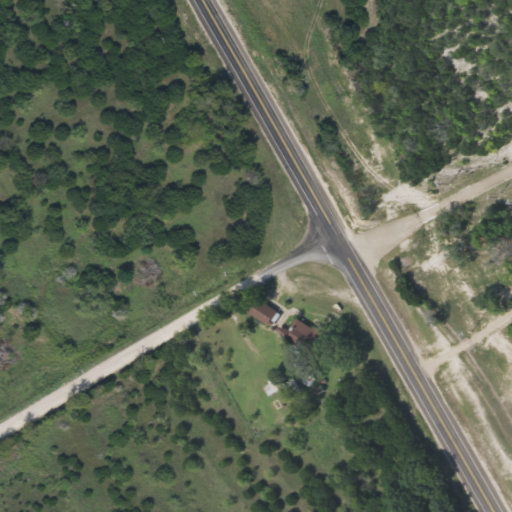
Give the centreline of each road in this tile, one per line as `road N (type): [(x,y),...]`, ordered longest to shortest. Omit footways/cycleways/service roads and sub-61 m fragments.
road 1 (primary): [(502,511),(207,0)]
road 2 (residential): [(0,436),(338,229)]
